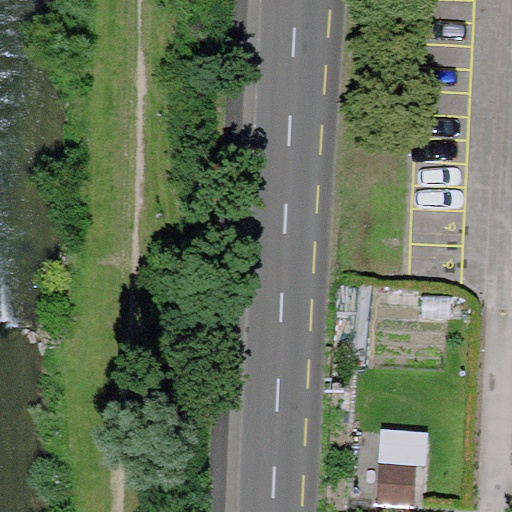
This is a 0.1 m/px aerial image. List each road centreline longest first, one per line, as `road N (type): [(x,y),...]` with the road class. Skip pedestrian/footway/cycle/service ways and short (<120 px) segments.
road 1 (secondary): [(297,0),(272,511)]
road 2 (track): [(509,0),(492,511)]
